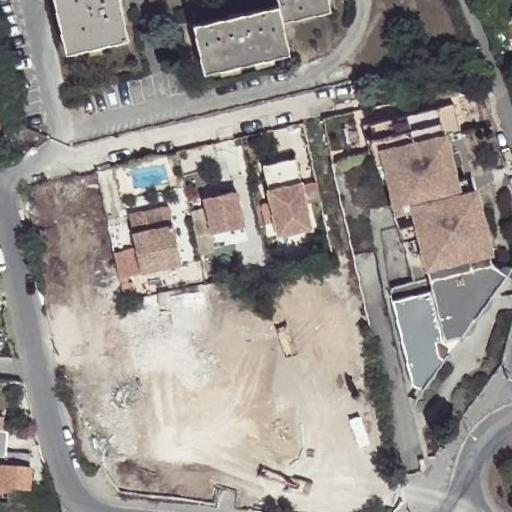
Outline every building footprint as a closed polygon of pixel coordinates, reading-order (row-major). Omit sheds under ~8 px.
[(54,0),(66,52),(128,39),(118,0),(54,0)] [(277,0),(278,5),(282,19),(329,9),(327,0),(277,0)] [(288,53),(282,19),(278,5),(192,24),(204,71),(288,53)] [(428,281),(490,267),(473,195),(469,196),(457,199),(453,182),(444,140),(461,136),(453,106),(368,125),(372,142),(379,141),(382,154),(411,284),(391,289),(387,295),(389,303),(431,295),(428,281)] [(368,157),(382,154),(379,141),(372,142),(368,125),(362,127),(368,157)] [(457,199),(469,196),(465,179),(453,182),(457,199)] [(298,180),(264,188),(275,233),(308,226),(298,180)] [(201,196),(209,232),(241,225),(233,189),(201,196)] [(209,232),(205,216),(191,219),(197,248),(212,245),(209,232)] [(170,222),(129,231),(138,272),(179,263),(170,222)] [(407,386),(407,387),(411,391),(416,391),(420,388),(441,362),(437,359),(434,344),(460,338),(505,279),(490,267),(428,281),(431,295),(389,303),(407,386)] [(294,375),(355,363),(341,299),(324,303),(320,284),(277,293),(294,375)] [(100,360),(181,352),(179,327),(204,325),(200,292),(123,299),(126,328),(97,331),(100,360)] [(3,463),(3,467),(27,467),(27,455),(5,455),(3,463)] [(0,486),(11,487),(26,488),(27,467),(3,467),(0,466),(0,486)] [(54,498),(54,494),(43,495),(44,506),(53,507),(54,498)] [(27,504),(36,505),(36,497),(27,496),(27,504)]
